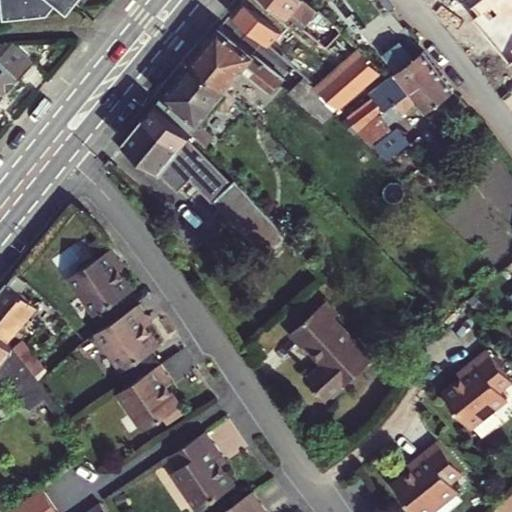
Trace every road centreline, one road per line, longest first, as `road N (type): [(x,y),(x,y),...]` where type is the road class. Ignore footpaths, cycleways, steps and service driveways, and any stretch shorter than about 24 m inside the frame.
road 1 (residential): [(63,157),(114,206),(333,511)]
road 2 (primary): [(63,157),(192,0)]
road 3 (primary): [(160,0),(44,141)]
road 4 (residential): [(406,0),(511,133)]
